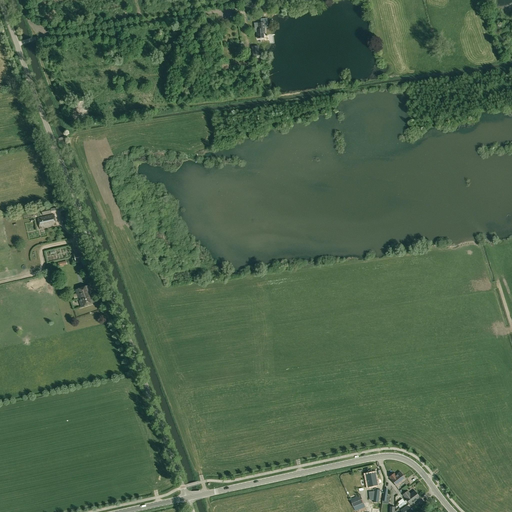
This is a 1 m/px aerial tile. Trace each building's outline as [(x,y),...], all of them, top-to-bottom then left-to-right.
[(258,39),(264,38),(263,33),(266,33),(265,22),(258,23),(259,29),(257,29),(258,39)] [(67,212),(61,214),(63,223),(69,222),(67,212)] [(38,219),(40,228),(56,224),(54,215),(38,219)] [(76,263),(86,260),(84,252),(74,255),(76,263)] [(89,286),(76,290),(81,307),(95,302),(89,286)] [(396,475),(393,477),(392,475),(389,477),(394,483),(403,476),(400,472),(396,475)] [(368,487),(378,485),(375,473),(366,475),(368,487)] [(406,479),(403,476),(394,483),(397,487),(406,479)] [(406,501),(407,502),(408,501),(418,494),(415,491),(410,494),(408,491),(403,495),(405,498),(407,500),(406,501)] [(408,501),(407,502),(408,504),(409,503),(410,505),(420,497),(418,494),(408,501)] [(360,495),(359,496),(350,500),(353,507),(364,503),(360,495)] [(398,502),(399,504),(397,505),(400,508),(406,503),(402,499),(398,502)]
